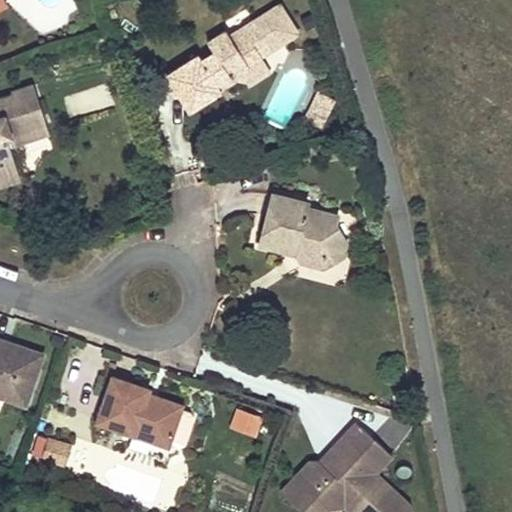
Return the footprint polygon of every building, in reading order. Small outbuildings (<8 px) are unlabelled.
[(0,0),(0,16),(16,8),(12,0),(0,0)] [(207,55),(174,75),(198,112),(214,102),(230,91),(227,85),(240,78),(254,82),(259,64),(272,56),(282,49),(285,38),(296,40),(309,32),(290,3),(240,35),(236,29),(217,42),(223,52),(211,61),(207,55)] [(285,38),(282,49),(296,40),(285,38)] [(257,86),(282,71),(272,56),(259,64),(254,82),(257,86)] [(69,118),(114,108),(109,85),(64,95),(69,118)] [(0,183),(24,176),(17,155),(13,144),(55,129),(40,87),(18,95),(19,99),(1,105),(0,102),(0,183)] [(337,100),(319,92),(307,119),(325,127),(337,100)] [(55,129),(13,144),(17,155),(59,141),(55,129)] [(24,176),(0,183),(0,194),(27,185),(24,176)] [(323,206),(284,195),(274,231),(270,246),(303,255),(306,247),(314,249),(312,258),(310,266),(331,272),(331,270),(335,258),(355,251),(348,232),(351,223),(321,215),(323,206)] [(306,247),(303,255),(312,258),(314,249),(306,247)] [(335,258),(331,270),(352,263),(355,251),(335,258)] [(0,396),(32,408),(50,356),(35,350),(17,344),(16,349),(10,347),(12,343),(0,338),(0,396)] [(120,379),(104,424),(176,448),(176,447),(189,410),(189,409),(157,398),(160,392),(139,386),(120,379)] [(196,412),(189,410),(176,447),(183,449),(190,445),(199,419),(196,412)] [(266,422),(241,413),(234,433),(259,442),(266,422)] [(370,431),(364,424),(328,462),(338,472),(345,465),(343,458),(370,431)] [(321,462),(303,480),(312,490),(308,494),(324,510),(355,510),(357,511),(420,511),(420,505),(386,474),(379,467),(392,452),(370,431),(343,458),(345,465),(338,472),(328,462),(321,462)] [(57,442),(48,439),(42,458),(51,461),(57,442)] [(76,448),(57,442),(51,461),(69,467),(76,448)] [(379,467),(386,474),(399,459),(392,452),(379,467)] [(291,492),(310,511),(322,511),(324,510),(308,494),(312,490),(303,480),(291,492)]
